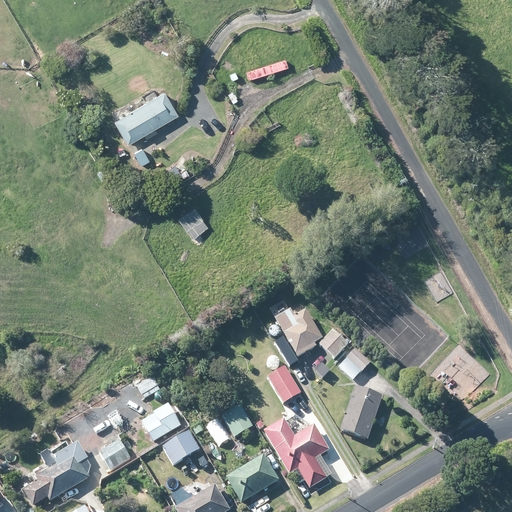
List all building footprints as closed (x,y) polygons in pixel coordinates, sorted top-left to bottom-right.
[(284,61),(245,73),(248,81),(287,69),(284,61)] [(128,144),(178,113),(164,91),(114,122),(128,144)] [(215,111),(204,118),(213,131),(223,125),(215,111)] [(190,176),(185,167),(168,179),(173,187),(190,176)] [(112,194),(104,201),(118,215),(125,208),(112,194)] [(193,207),(176,219),(191,240),(208,228),(193,207)] [(292,312),(276,321),(298,358),(323,343),(306,314),(296,319),(292,312)] [(347,345),(333,333),(321,347),(335,358),(347,345)] [(355,349),(337,368),(352,382),(370,364),(355,349)] [(285,369),(270,379),(286,405),(301,396),(285,369)] [(153,377),(135,386),(142,400),(160,391),(153,377)] [(382,399),(357,391),(342,432),(368,441),(382,399)] [(154,444),(181,428),(169,408),(143,424),(154,444)] [(238,408),(224,417),(237,438),(252,430),(238,408)] [(196,417),(187,422),(196,436),(205,430),(196,417)] [(284,423),(266,434),(290,476),(300,470),(311,489),(326,480),(314,460),(327,452),(314,430),(295,442),(284,423)] [(198,452),(188,434),(164,449),(174,466),(198,452)] [(120,443),(100,455),(110,471),(130,460),(120,443)] [(51,503),(90,479),(81,466),(88,461),(79,446),(54,461),(59,468),(37,481),(40,485),(25,495),(33,508),(48,499),(51,503)] [(5,462),(0,465),(0,471),(2,475),(12,469),(10,465),(19,459),(13,450),(2,458),(5,462)] [(264,458),(228,480),(243,505),(279,483),(264,458)] [(229,511),(214,488),(176,511),(229,511)]
